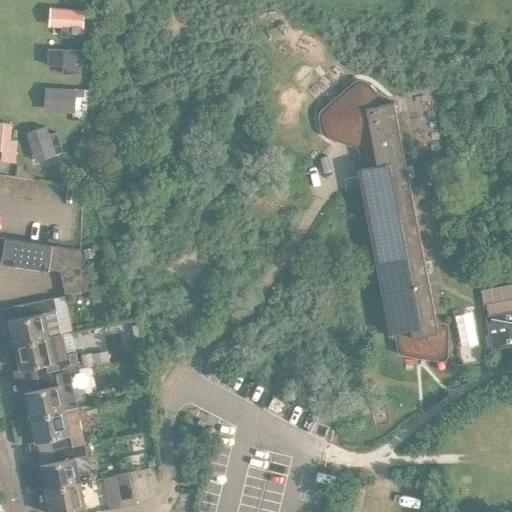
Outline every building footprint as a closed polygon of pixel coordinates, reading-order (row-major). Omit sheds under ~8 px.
[(84,3),(46,2),(46,22),(59,21),(59,30),(69,31),(80,32),(83,23),(84,3)] [(83,44),(45,43),(45,62),(58,62),(58,71),(73,72),(75,56),(83,56),(83,44)] [(81,81),(43,80),(43,100),(56,99),(56,108),(74,109),(74,96),(82,95),(81,81)] [(356,81),(354,82),(353,83),(321,110),(320,112),(320,113),(319,114),(319,115),(319,116),(321,129),(322,130),(322,132),(323,133),(325,134),(326,135),(365,149),(369,166),(362,167),(361,161),(359,161),(360,167),(357,168),(361,191),(375,264),(390,340),(399,339),(401,353),(437,358),(438,349),(445,349),(444,327),(437,329),(392,101),(382,103),(365,84),(364,82),(362,81),(360,81),(358,81),(357,81),(356,81)] [(0,157),(11,158),(13,120),(0,119),(0,157)] [(26,129),(33,159),(59,153),(49,122),(26,129)] [(0,261),(47,269),(51,245),(3,238),(0,259),(0,261)] [(79,249),(51,245),(47,269),(59,271),(82,266),(79,249)] [(83,249),(84,258),(94,256),(92,247),(83,249)] [(59,271),(61,282),(85,277),(82,266),(59,271)] [(87,289),(85,277),(61,282),(64,294),(87,289)] [(511,283),(479,290),(482,306),(511,300),(511,283)] [(23,315),(8,318),(13,343),(60,333),(54,309),(55,309),(52,297),(21,303),(23,315)] [(511,310),(484,316),(491,349),(511,344),(511,310)] [(471,311),(454,315),(462,346),(479,342),(471,311)] [(134,339),(140,338),(138,325),(131,327),(134,339)] [(34,365),(37,376),(68,370),(79,367),(71,331),(60,333),(13,343),(18,368),(34,365)] [(89,353),(80,355),(83,366),(91,364),(89,353)] [(93,364),(108,362),(107,355),(92,357),(93,364)] [(39,388),(23,391),(29,416),(76,406),(68,370),(37,376),(39,388)] [(148,381),(140,382),(142,394),(150,392),(148,381)] [(272,397),(267,407),(285,417),(291,407),(272,397)] [(81,430),(76,406),(29,416),(34,441),(50,438),(52,449),(83,442),(81,430)] [(44,489),(79,481),(74,457),(86,454),(83,442),(52,449),(55,461),(39,464),(44,489)] [(114,474),(120,499),(132,496),(126,471),(114,474)] [(85,511),(79,482),(79,481),(44,489),(49,511),(57,511),(76,508),(77,511),(85,511)] [(470,486),(472,506),(489,505),(487,485),(470,486)]
